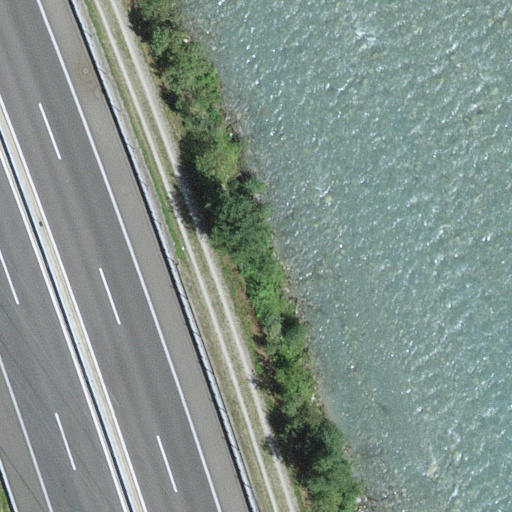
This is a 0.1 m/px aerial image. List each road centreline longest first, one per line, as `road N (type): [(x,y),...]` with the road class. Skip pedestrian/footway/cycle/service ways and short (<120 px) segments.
road 1 (motorway): [(184,511),(47,100),(5,0)]
road 2 (motorway): [(0,268),(86,511)]
